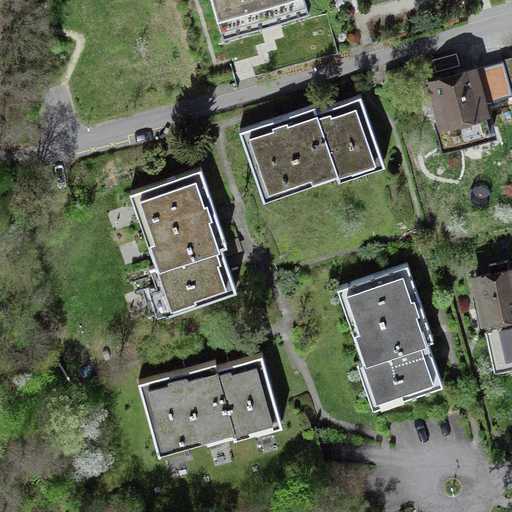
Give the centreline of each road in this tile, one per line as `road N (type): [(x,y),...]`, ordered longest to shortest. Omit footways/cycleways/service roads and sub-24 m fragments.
road 1 (residential): [(511,29),(69,144)]
road 2 (residential): [(477,479),(452,456),(425,465),(419,494),(434,511)]
